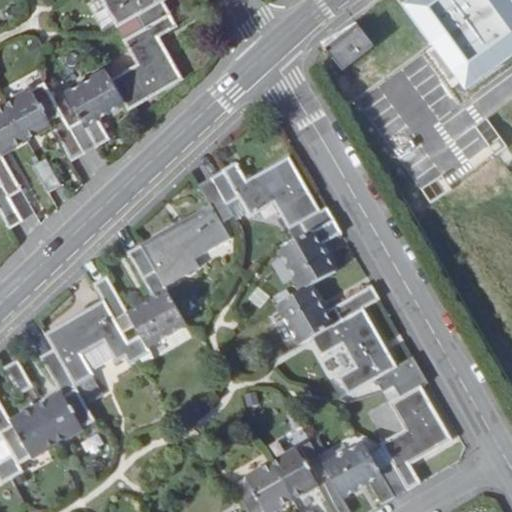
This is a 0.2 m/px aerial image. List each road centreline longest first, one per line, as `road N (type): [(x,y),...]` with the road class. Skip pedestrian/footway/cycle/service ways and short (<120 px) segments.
road 1 (residential): [(506,457),(272,47)]
road 2 (residential): [(0,304),(272,47)]
